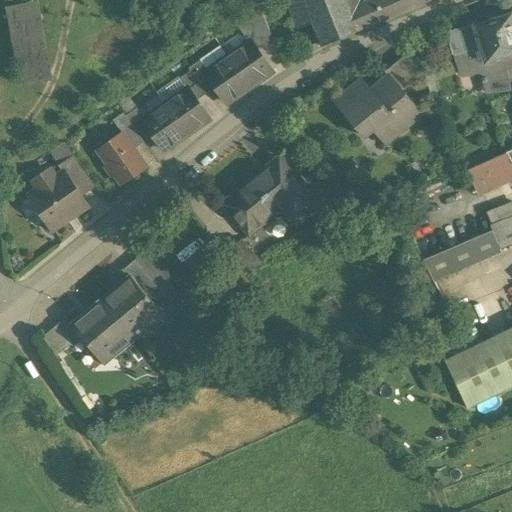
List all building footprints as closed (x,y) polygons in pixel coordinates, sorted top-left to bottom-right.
[(48,77),(31,0),(29,0),(0,6),(16,84),(48,77)] [(313,23),(303,0),(286,0),(298,28),(313,23)] [(349,11),(344,0),(303,0),(313,23),(322,47),(357,32),(349,11)] [(408,0),(374,0),(349,11),(357,32),(411,9),(408,0)] [(426,0),(408,0),(411,9),(428,2),(426,0)] [(259,7),(235,24),(248,44),(250,42),(256,51),(272,41),(259,7)] [(487,23),(448,34),(459,72),(480,66),(483,74),(481,75),(486,94),(510,91),(508,76),(506,71),(503,58),(511,55),(511,15),(498,19),(486,22),(487,23)] [(256,51),(250,42),(248,44),(228,58),(249,89),(272,74),(256,51)] [(420,72),(407,55),(385,73),(388,77),(389,77),(402,92),(420,78),(420,72)] [(511,55),(503,58),(506,71),(511,69),(511,55)] [(249,89),(228,58),(207,73),(205,74),(214,86),(227,105),(249,89)] [(207,73),(199,62),(188,70),(190,73),(204,93),(214,86),(205,74),(207,73)] [(204,93),(190,73),(178,81),(185,91),(187,90),(196,103),(205,96),(204,93)] [(402,92),(389,77),(388,77),(371,92),(362,81),(334,104),(363,139),(373,131),(385,146),(421,115),(402,92)] [(196,103),(187,90),(185,91),(165,106),(186,137),(209,121),(196,103)] [(186,137),(165,106),(144,120),(142,122),(151,134),(164,153),(186,137)] [(136,110),(125,118),(141,141),(151,134),(142,122),(144,120),(136,110)] [(125,118),(123,115),(112,122),(122,135),(133,151),(143,144),(141,141),(125,118)] [(133,151),(122,135),(98,152),(107,166),(104,168),(111,178),(114,176),(121,185),(145,168),(133,151)] [(49,153),(58,167),(73,157),(64,143),(49,153)] [(468,171),(473,185),(496,174),(511,168),(506,154),(468,171)] [(58,167),(63,175),(64,175),(79,197),(94,187),(73,157),(58,167)] [(278,159),(222,205),(249,238),(262,226),(257,220),(282,200),(301,222),(319,208),(278,159)] [(473,185),(486,215),(510,205),(496,174),(473,185)] [(63,175),(29,198),(52,231),(86,207),(79,197),(64,175),(63,175)] [(486,215),(492,227),(511,218),(511,210),(510,205),(486,215)] [(511,218),(492,227),(490,228),(492,233),(499,251),(511,245),(511,218)] [(492,233),(422,263),(433,284),(501,255),(499,251),(492,233)] [(241,241),(221,258),(237,277),(261,265),(241,241)] [(173,289),(146,252),(134,262),(163,298),(173,289)] [(163,298),(134,262),(124,271),(129,278),(130,277),(153,306),(163,298)] [(131,282),(117,294),(114,291),(100,302),(133,342),(152,327),(147,320),(158,311),(153,306),(130,277),(129,278),(131,282)] [(316,305),(325,323),(342,314),(333,296),(316,305)] [(133,342),(100,302),(87,314),(89,317),(75,329),(72,326),(70,328),(81,340),(98,361),(103,367),(114,358),(133,342)] [(72,326),(66,319),(55,328),(72,348),(81,340),(70,328),(72,326)] [(60,358),(72,348),(55,328),(43,338),(60,358)] [(511,330),(445,363),(467,411),(511,388),(511,330)] [(210,366),(214,375),(224,370),(221,362),(210,366)]
